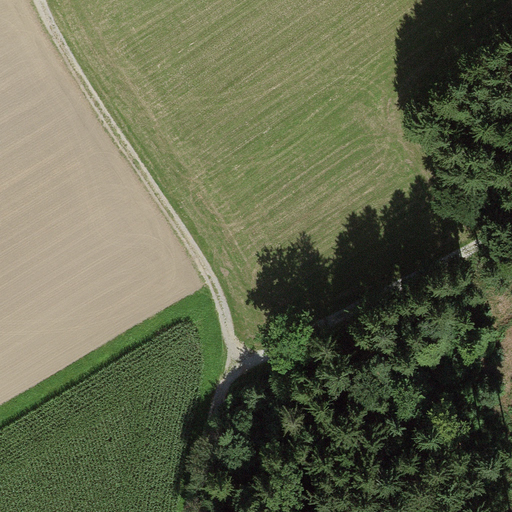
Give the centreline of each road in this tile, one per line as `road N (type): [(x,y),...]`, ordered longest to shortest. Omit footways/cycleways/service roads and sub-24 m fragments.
road 1 (track): [(211,435),(228,341),(222,303),(36,0)]
road 2 (track): [(200,511),(211,435),(239,379),(266,348),(511,249)]
